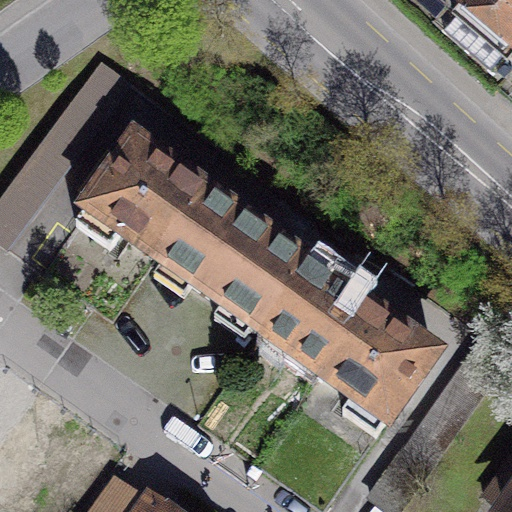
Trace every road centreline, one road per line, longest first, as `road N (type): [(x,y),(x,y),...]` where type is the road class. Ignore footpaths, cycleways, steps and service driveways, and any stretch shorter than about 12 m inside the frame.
road 1 (residential): [(263,511),(0,322)]
road 2 (secondary): [(296,0),(511,196)]
